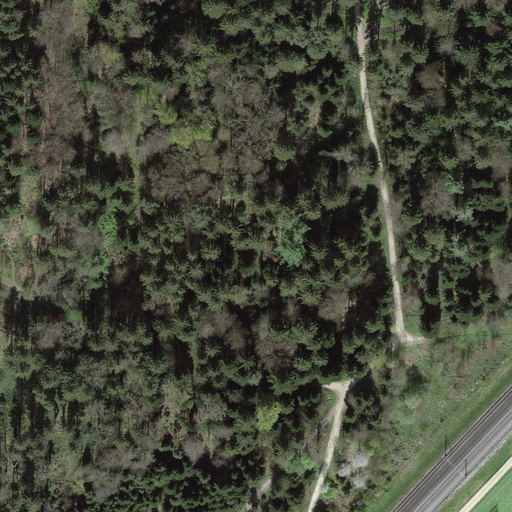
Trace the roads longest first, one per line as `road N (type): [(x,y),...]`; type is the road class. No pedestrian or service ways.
road 1 (track): [(312,511),(342,396),(402,334),(355,0)]
road 2 (track): [(0,273),(34,289),(129,378),(350,385)]
road 3 (track): [(239,511),(342,396)]
road 4 (track): [(476,0),(359,34)]
